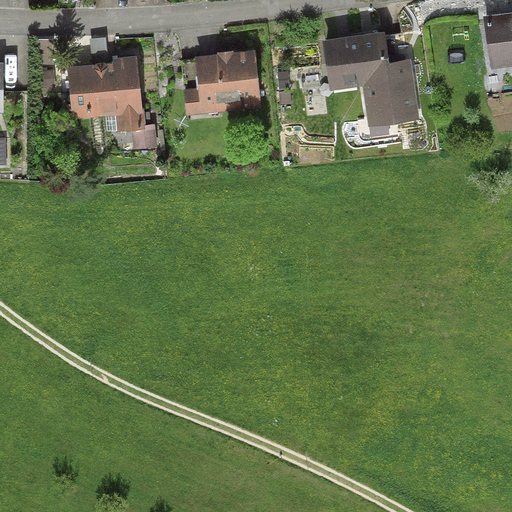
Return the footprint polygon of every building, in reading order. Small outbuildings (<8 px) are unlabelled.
[(511,66),(511,11),(483,17),(492,70),(511,66)] [(385,32),(323,40),(330,90),(363,86),(369,127),(370,127),(388,125),(420,120),(411,58),(389,61),(385,32)] [(106,37),(90,39),(92,64),(109,62),(106,37)] [(38,39),(38,64),(53,64),(54,39),(38,39)] [(218,54),(194,57),(197,88),(184,89),(187,115),(262,108),(256,50),(234,53),(218,54)] [(138,56),(112,58),(113,62),(109,62),(92,64),(68,66),(73,118),(106,115),(116,115),(118,130),(118,132),(132,131),(145,130),(144,125),(146,125),(144,108),(142,108),(138,56)] [(54,70),(41,71),(42,96),(55,96),(54,70)] [(289,71),(278,72),(279,89),(290,89),(289,71)] [(290,91),(279,92),(280,105),(291,104),(290,91)] [(107,131),(118,130),(116,115),(106,115),(107,131)] [(146,125),(144,125),(145,130),(132,131),(134,149),(157,147),(155,124),(146,125)] [(388,125),(370,127),(371,137),(389,134),(388,125)]
